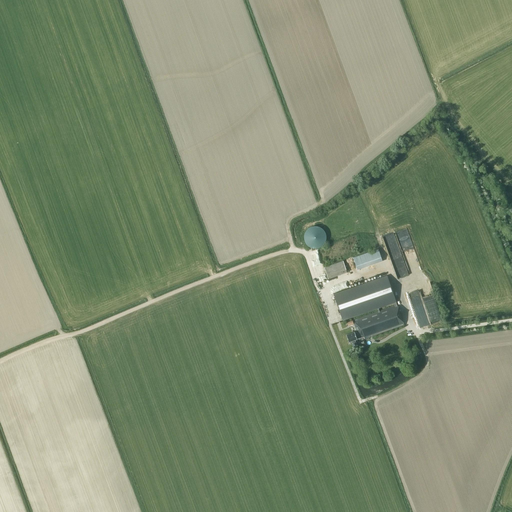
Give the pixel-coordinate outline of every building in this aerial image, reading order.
[(318,226),(315,226),(312,226),(309,228),(307,229),(305,231),(304,234),(304,237),(304,240),(305,242),(306,245),(309,247),(311,248),(314,249),(317,248),(319,248),(322,246),(324,244),(325,242),(326,239),(326,236),(326,234),(324,231),(323,229),(320,227),(318,226)] [(398,242),(389,245),(391,251),(400,248),(398,242)] [(382,261),(378,249),(353,257),(357,270),(382,261)] [(347,272),(343,261),(324,267),(328,279),(347,272)] [(404,326),(387,275),(333,294),(343,321),(377,309),(378,312),(346,323),(347,326),(353,324),(355,331),(346,335),(348,342),(351,341),(352,343),(351,344),(352,346),(354,347),(355,346),(357,344),(356,343),(355,342),(355,340),(364,337),(364,340),(404,326)] [(410,292),(419,327),(429,325),(420,290),(410,292)]
